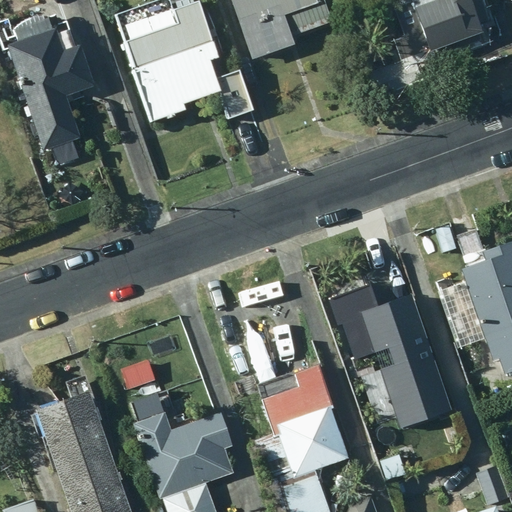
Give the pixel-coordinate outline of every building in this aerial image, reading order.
[(231,0),(253,65),(297,49),(294,40),(333,26),(324,0),(231,0)] [(491,25),(482,0),(400,0),(404,10),(396,13),(406,40),(394,44),(402,64),(370,75),(379,100),(423,85),(417,68),(446,58),(445,54),(487,40),(482,28),(491,25)] [(220,63),(201,8),(174,18),(168,1),(116,19),(154,127),(187,116),(185,109),(221,96),(211,67),(220,63)] [(59,28),(56,20),(47,22),(41,22),(35,22),(29,24),(24,26),(19,29),(15,34),(14,34),(14,35),(15,40),(1,44),(5,55),(9,54),(44,156),(83,143),(68,101),(97,91),(83,50),(77,52),(67,25),(59,28)] [(242,76),(219,84),(232,123),(254,116),(242,76)] [(511,240),(485,250),(477,228),(457,234),(468,266),(463,267),(468,280),(440,289),(460,347),(486,338),(490,348),(498,345),(507,372),(511,370),(511,240)] [(390,365),(362,375),(388,454),(420,444),(411,416),(450,404),(442,383),(434,386),(418,335),(410,338),(401,310),(379,317),(388,345),(383,347),(390,365)] [(154,383),(146,362),(114,374),(121,395),(154,383)] [(276,433),(256,440),(281,511),(331,511),(316,469),(349,457),(331,408),(335,407),(320,363),(296,372),(295,370),(258,383),(276,433)] [(38,408),(55,458),(109,442),(100,416),(86,374),(69,380),(74,395),(38,408)] [(168,389),(130,402),(160,498),(164,497),(168,511),(216,511),(207,483),(234,474),(226,448),(234,445),(223,411),(190,422),(189,418),(186,419),(184,413),(176,415),(168,389)] [(133,511),(109,442),(55,458),(73,511),(133,511)] [(498,464),(477,471),(489,506),(509,499),(498,464)] [(377,511),(372,496),(351,504),(347,511),(377,511)] [(38,511),(35,503),(8,511),(38,511)]
